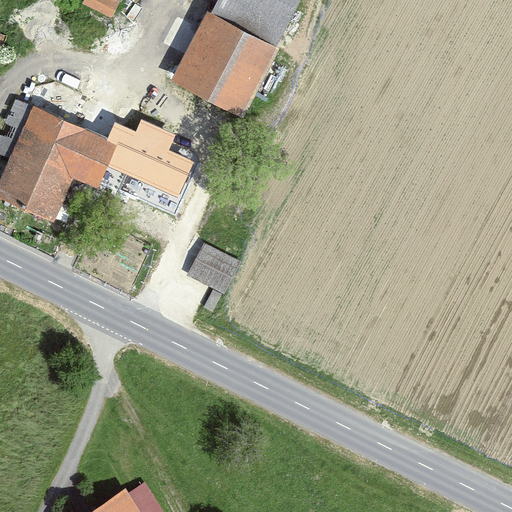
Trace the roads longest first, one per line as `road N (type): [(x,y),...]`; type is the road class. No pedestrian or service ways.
road 1 (secondary): [(0,258),(511,511)]
road 2 (unknown): [(132,83),(176,112),(203,168),(198,197),(137,325)]
